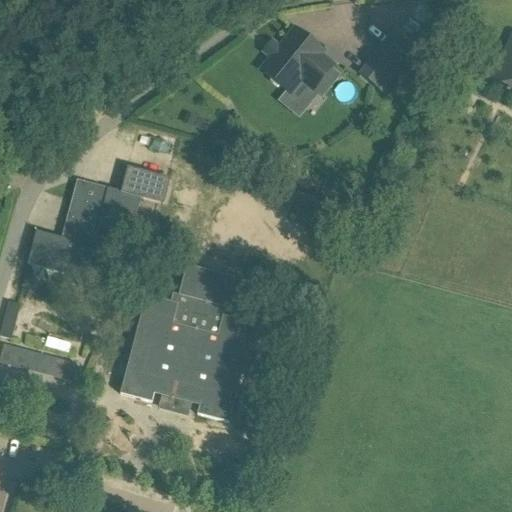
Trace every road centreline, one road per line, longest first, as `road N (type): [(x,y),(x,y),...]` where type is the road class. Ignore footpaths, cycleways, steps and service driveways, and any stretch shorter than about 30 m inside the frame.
road 1 (residential): [(0,298),(42,185),(80,145),(242,33),(319,0)]
road 2 (residential): [(164,511),(2,466)]
